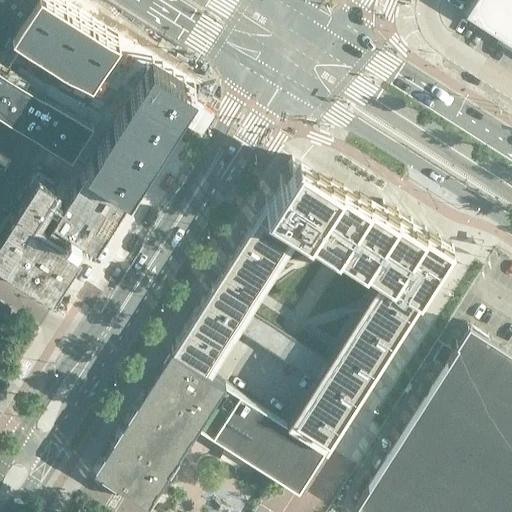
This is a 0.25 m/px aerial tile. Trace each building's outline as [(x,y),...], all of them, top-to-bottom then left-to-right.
[(0,112),(82,164),(67,188),(37,169),(0,227),(0,258),(60,297),(197,81),(69,0),(26,0),(7,31),(0,41),(0,112)] [(0,0),(0,26),(7,31),(26,0),(0,0)] [(511,40),(511,0),(472,0),(466,11),(511,40)] [(292,156),(170,346),(325,445),(354,400),(235,323),(300,221),(384,275),(330,360),(366,382),(453,245),(382,199),(375,209),(292,156)] [(372,511),(444,511),(511,407),(511,352),(469,325),(357,502),(372,511)] [(93,468),(147,502),(197,424),(298,489),(325,445),(170,346),(93,468)] [(511,511),(511,407),(444,511),(511,511)]
